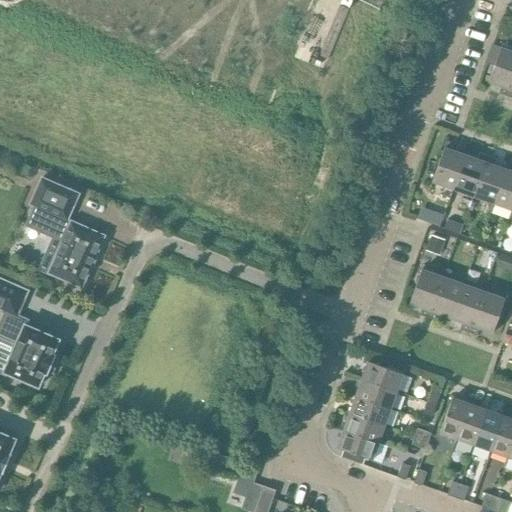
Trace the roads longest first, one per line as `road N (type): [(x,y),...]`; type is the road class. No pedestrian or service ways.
road 1 (residential): [(27,511),(143,246),(159,242),(345,313)]
road 2 (residential): [(345,313),(458,0)]
road 3 (residential): [(371,487),(293,458),(345,313)]
